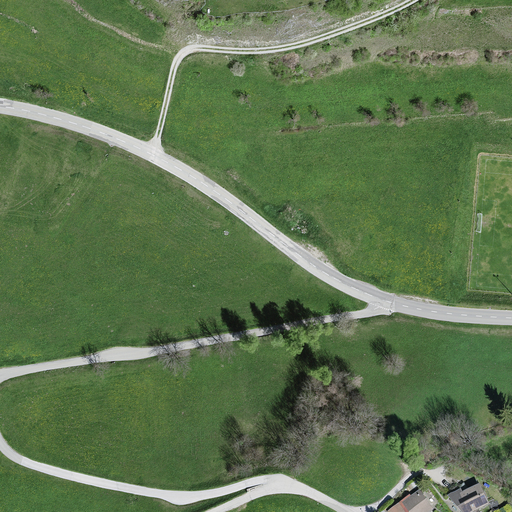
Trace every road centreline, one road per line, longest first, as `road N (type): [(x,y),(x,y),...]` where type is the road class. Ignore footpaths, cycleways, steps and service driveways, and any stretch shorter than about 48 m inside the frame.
road 1 (tertiary): [(383,300),(323,272),(154,155),(0,105)]
road 2 (unclassified): [(383,300),(356,314),(0,375)]
road 3 (track): [(154,155),(175,63),(186,52),(308,45),(417,0)]
road 4 (unclassified): [(0,441),(35,465),(142,491),(212,493),(267,479),(279,486)]
road 5 (tertiary): [(511,317),(383,300)]
